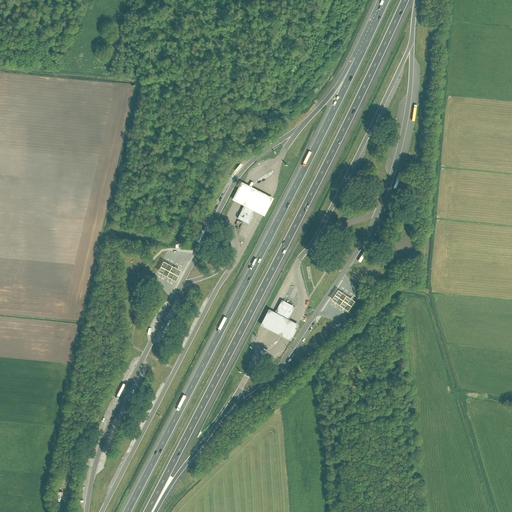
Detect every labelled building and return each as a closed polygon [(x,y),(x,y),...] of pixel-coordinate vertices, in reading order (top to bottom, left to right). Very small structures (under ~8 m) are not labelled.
[(239,205),(243,207),(255,213),(259,215),(265,218),(274,200),(267,196),(248,187),(241,183),(232,201),(239,205)] [(171,268),(163,264),(157,274),(166,279),(175,284),(181,273),(171,268)] [(346,297),(338,293),(332,303),(339,308),(349,314),(355,304),(346,297)] [(260,327),(264,329),(284,340),(291,343),(299,327),(292,323),(289,321),(275,314),(272,312),(269,311),(260,327)] [(306,326),(314,313),(312,312),(304,325),(306,326)]
